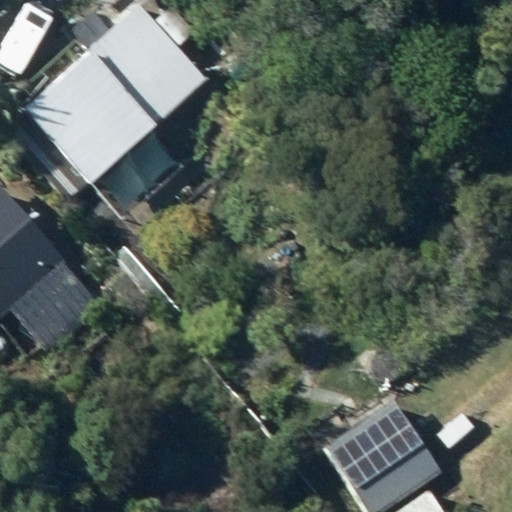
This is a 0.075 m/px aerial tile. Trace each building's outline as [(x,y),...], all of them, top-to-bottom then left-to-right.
[(69,54),(0,115),(0,116),(65,189),(156,156),(135,133),(191,83),(163,51),(191,26),(167,0),(161,0),(135,23),(119,5),(103,18),(88,2),(51,35),(69,54)] [(1,0),(35,38),(78,0),(1,0)] [(0,312),(13,301),(52,346),(91,312),(0,208),(0,312)] [(221,318),(289,417),(359,369),(291,270),(221,318)] [(138,329),(117,345),(129,360),(150,344),(138,329)] [(371,511),(431,468),(381,399),(308,451),(352,511),(371,511)] [(440,511),(424,489),(390,511),(440,511)]
